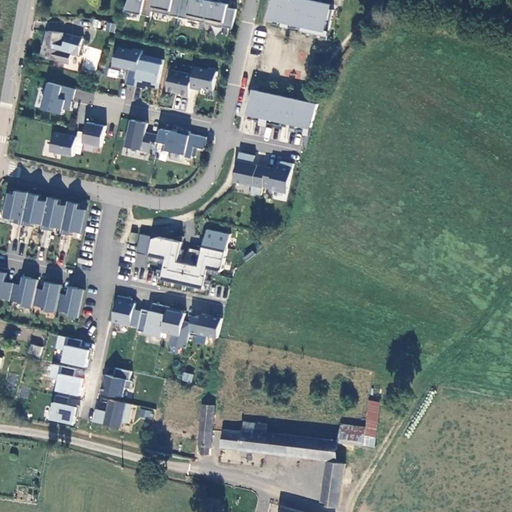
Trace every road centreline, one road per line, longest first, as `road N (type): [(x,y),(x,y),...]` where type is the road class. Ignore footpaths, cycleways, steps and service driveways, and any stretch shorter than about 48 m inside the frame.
road 1 (residential): [(115,194),(172,204),(196,193),(225,131)]
road 2 (residential): [(84,418),(102,330),(98,279)]
road 3 (tertiary): [(0,138),(26,0)]
road 4 (residential): [(225,131),(253,0)]
road 5 (residential): [(97,104),(225,131)]
